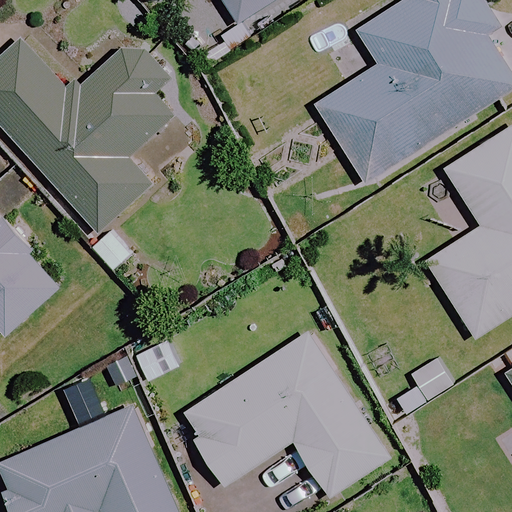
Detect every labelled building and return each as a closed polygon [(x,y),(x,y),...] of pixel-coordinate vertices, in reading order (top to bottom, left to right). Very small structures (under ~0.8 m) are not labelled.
[(193,0),(213,31),(262,0),(193,0)] [(502,25),(486,0),(408,0),(363,29),(385,64),(322,104),(370,181),(511,91),(511,69),(489,33),(502,25)] [(151,87),(123,56),(79,97),(28,41),(0,66),(0,116),(105,232),(155,187),(132,161),(179,118),(151,87)] [(462,239),(412,270),(455,340),(511,304),(511,155),(499,134),(424,179),(462,239)] [(0,323),(10,335),(65,286),(0,213),(0,323)] [(170,451),(202,500),(268,457),(304,511),(310,511),(375,470),(291,342),(167,422),(181,444),(170,451)] [(456,385),(439,358),(411,376),(429,402),(456,385)] [(159,511),(116,417),(0,469),(0,511),(159,511)]
